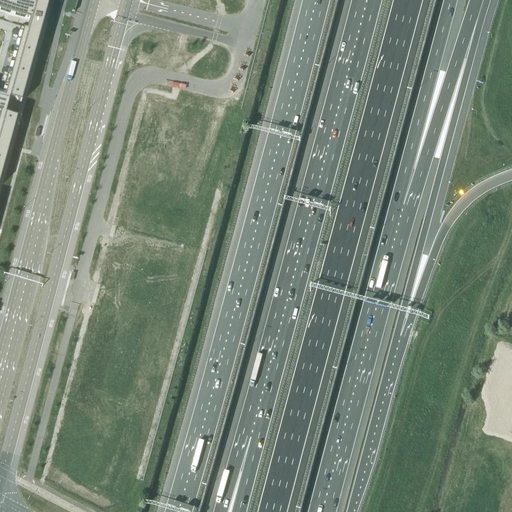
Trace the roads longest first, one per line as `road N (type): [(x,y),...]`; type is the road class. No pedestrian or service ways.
road 1 (motorway): [(315,0),(178,511)]
road 2 (motorway): [(272,511),(408,0)]
road 3 (primary): [(0,488),(124,16)]
road 4 (motorway): [(366,0),(255,417)]
road 5 (primary): [(95,2),(0,358)]
road 6 (unclassified): [(78,288),(131,84),(149,74),(222,91),(235,78),(242,45)]
road 7 (motorway): [(395,336),(470,19)]
road 8 (motorway): [(321,511),(402,206)]
road 9 (motorway): [(402,206),(450,0)]
road 10 (motorway): [(395,336),(456,212),(511,176)]
road 11 (motorway): [(402,206),(470,19)]
road 12 (motorway): [(350,511),(395,336)]
road 13 (unclassified): [(247,26),(128,0)]
road 14 (unclassified): [(124,16),(242,45)]
